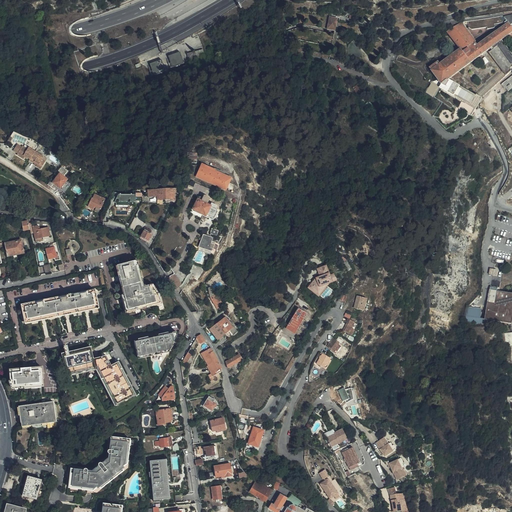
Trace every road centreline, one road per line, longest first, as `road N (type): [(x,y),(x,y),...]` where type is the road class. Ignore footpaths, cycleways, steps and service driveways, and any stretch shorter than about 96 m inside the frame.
road 1 (motorway): [(0,78),(64,73),(117,57),(232,0)]
road 2 (residential): [(200,511),(178,364),(193,325)]
road 3 (residential): [(74,221),(116,227),(144,245),(193,325)]
road 4 (motorway): [(160,0),(77,29),(0,37)]
road 5 (unknown): [(181,301),(217,263),(248,168)]
road 6 (residential): [(0,355),(127,325)]
